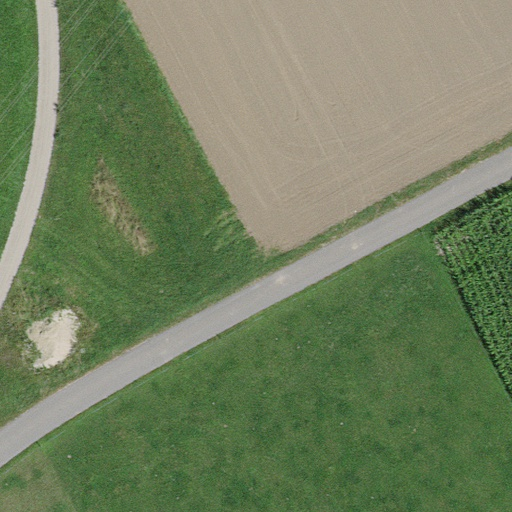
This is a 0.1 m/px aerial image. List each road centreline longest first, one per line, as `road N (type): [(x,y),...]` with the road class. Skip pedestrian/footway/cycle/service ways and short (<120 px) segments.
road 1 (track): [(511,160),(161,346),(0,453)]
road 2 (track): [(43,0),(51,42),(42,156),(0,292)]
